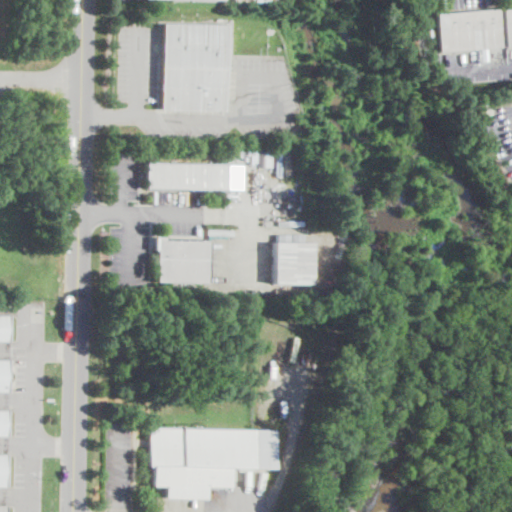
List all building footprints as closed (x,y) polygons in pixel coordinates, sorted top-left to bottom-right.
[(511,46),(438,52),(435,14),(511,7),(511,46)] [(222,103),(222,111),(158,110),(160,24),(224,25),(222,103)] [(270,147),(270,166),(255,166),(255,147),(270,147)] [(230,151),(230,160),(222,160),(222,151),(230,151)] [(224,165),(223,190),(145,188),(145,163),(224,165)] [(206,241),(206,282),(155,281),(156,250),(153,250),(153,237),(166,238),(166,240),(206,241)] [(309,243),(309,284),(270,283),(271,242),(309,243)] [(9,341),(9,342),(0,341),(0,316),(9,317),(9,341)] [(8,391),(8,392),(0,391),(0,359),(8,360),(8,391)] [(271,429),(271,469),(228,469),(228,488),(204,487),(204,499),(163,499),(163,486),(150,486),(150,467),(147,467),(148,427),(271,429)]
